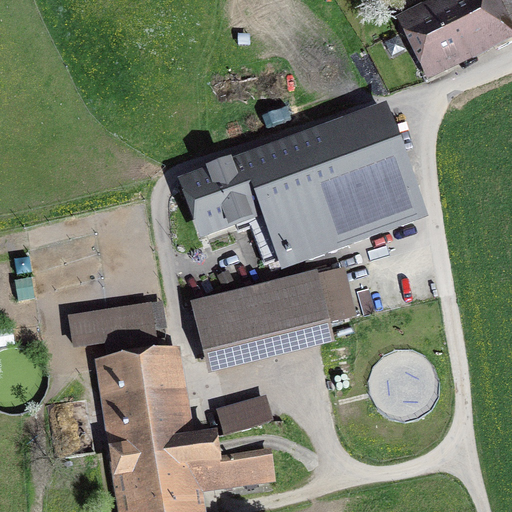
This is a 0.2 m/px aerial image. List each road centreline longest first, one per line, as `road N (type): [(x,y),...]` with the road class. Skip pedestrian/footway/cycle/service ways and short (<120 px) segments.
road 1 (residential): [(258,511),(434,469),(455,454),(467,422),(422,115),(432,99),(511,57)]
road 2 (unknown): [(306,364),(343,491)]
